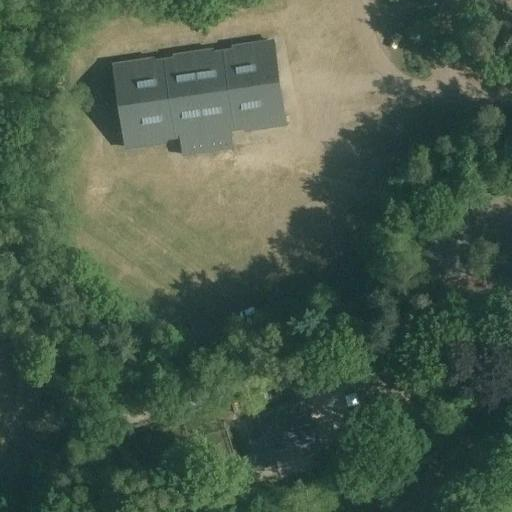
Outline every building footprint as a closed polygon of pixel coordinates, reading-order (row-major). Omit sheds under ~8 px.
[(128,146),(181,138),(183,154),(235,146),(233,131),(286,123),(274,44),(116,67),(128,146)] [(301,64),(306,78),(323,72),(318,58),(301,64)] [(490,198),(453,203),(455,222),(493,217),(490,198)] [(417,225),(426,284),(461,279),(453,220),(417,225)] [(399,392),(415,391),(414,360),(398,360),(399,392)] [(271,459),(304,449),(320,444),(305,397),(256,412),(264,438),(258,440),(263,459),(270,457),(271,459)]
